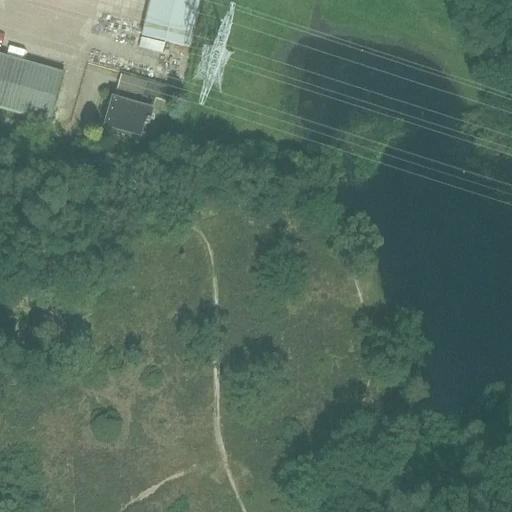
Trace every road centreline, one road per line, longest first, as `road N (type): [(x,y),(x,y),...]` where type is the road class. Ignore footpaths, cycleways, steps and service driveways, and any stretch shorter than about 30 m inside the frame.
road 1 (track): [(331,511),(372,347),(360,281),(332,228),(283,202),(240,201),(141,220),(0,228)]
road 2 (track): [(244,511),(215,420),(213,272),(191,208)]
